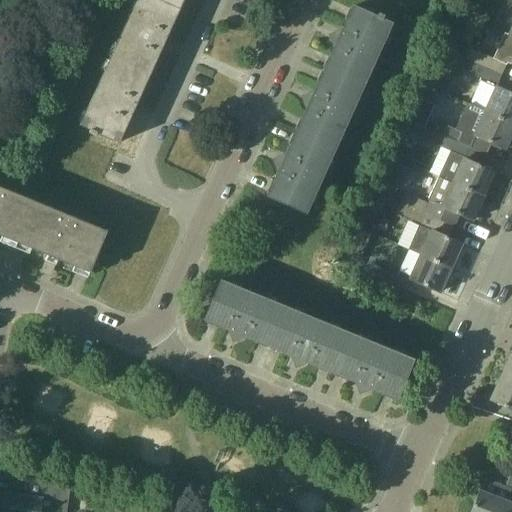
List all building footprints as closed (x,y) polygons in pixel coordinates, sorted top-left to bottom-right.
[(167,38),(180,9),(160,0),(136,0),(110,58),(150,76),(163,48),(165,49),(170,39),(167,38)] [(160,0),(180,9),(184,0),(160,0)] [(336,44),(325,69),(363,87),(391,24),(353,7),(341,33),(338,32),(334,33),(332,38),(333,43),(336,44)] [(511,35),(508,33),(496,59),(472,48),(467,59),(491,70),(502,75),(508,63),(511,64),(511,35)] [(471,105),(478,108),(486,111),(511,122),(511,94),(497,87),(502,75),(491,70),(467,59),(441,47),(436,59),(482,80),(471,105)] [(137,104),(150,76),(110,58),(80,125),(119,143),(133,114),(135,115),(140,105),(137,104)] [(308,106),(297,132),(335,149),(363,87),(325,69),(313,95),(310,94),(306,95),(305,98),(304,100),(305,104),(308,106)] [(427,84),(439,90),(444,78),(432,72),(427,84)] [(478,108),(471,105),(469,103),(457,129),(438,121),(433,131),(470,147),(476,136),(505,149),(511,134),(511,122),(486,111),(478,108)] [(422,126),(415,123),(412,131),(423,136),(426,128),(424,127),(422,126)] [(433,131),(426,128),(423,136),(422,139),(450,151),(439,177),(484,197),(495,173),(465,159),(470,147),(433,131)] [(280,169),(268,195),(306,213),(335,149),(297,132),(285,158),(282,156),(277,158),(275,162),(277,167),(280,169)] [(411,168),(399,163),(393,177),(404,182),(411,168)] [(482,201),(484,197),(439,177),(429,200),(431,202),(430,204),(406,193),(402,203),(454,226),(459,214),(473,221),(482,201)] [(34,201),(0,186),(0,235),(17,242),(34,201)] [(107,231),(34,201),(17,242),(48,255),(46,261),(56,265),(59,260),(90,273),(107,231)] [(454,226),(402,203),(397,213),(422,224),(420,226),(409,250),(421,255),(451,269),(462,245),(449,239),(454,226)] [(386,217),(372,218),(373,232),(387,231),(386,217)] [(399,244),(409,248),(417,224),(407,221),(399,244)] [(356,268),(360,259),(348,254),(344,263),(356,268)] [(450,273),(451,269),(421,255),(410,279),(441,292),(450,273)] [(373,265),(368,275),(393,286),(398,276),(373,265)] [(222,281),(211,307),(205,320),(232,331),(231,334),(233,338),(237,340),(242,338),(243,335),(269,346),(285,307),(222,281)] [(306,361),(332,372),(348,333),(285,307),(269,346),(295,357),(293,359),(295,364),(300,366),(305,364),(306,361)] [(397,398),(402,385),(413,360),(348,333),(332,372),(358,383),(357,386),(359,390),(364,392),(368,390),(369,387),(397,398)] [(511,355),(501,378),(511,382),(511,355)] [(511,382),(501,378),(491,400),(511,409),(511,382)] [(504,486),(486,479),(473,511),(503,511),(506,507),(508,502),(511,491),(511,490),(511,473),(509,473),(504,486)] [(17,494),(6,493),(3,511),(67,511),(68,510),(57,508),(60,488),(71,491),(71,490),(46,484),(47,481),(19,477),(17,494)] [(506,507),(503,511),(511,511),(511,503),(508,502),(506,507)]
